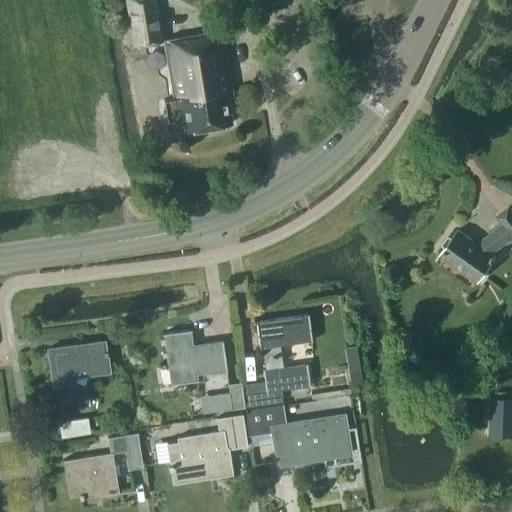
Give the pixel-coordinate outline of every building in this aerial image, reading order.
[(163,40),(156,0),(124,0),(132,46),(163,40)] [(183,118),(185,130),(231,123),(227,98),(233,97),(221,29),(164,39),(173,97),(163,99),(167,121),(183,118)] [(511,236),(511,210),(509,206),(497,215),(503,223),(477,243),(457,229),(440,254),(477,281),(495,256),(491,254),(511,236)] [(510,315),(502,310),(496,321),(504,325),(510,315)] [(308,313),(256,320),(264,381),(245,383),(248,407),(282,402),(280,390),(310,386),(307,363),(282,366),(279,344),(311,340),(308,313)] [(190,329),(163,333),(170,383),(197,379),(196,373),(226,368),(222,340),(192,344),(190,329)] [(104,340),(47,348),(54,400),(72,398),(69,377),(109,371),(104,340)] [(229,392),(231,409),(244,407),(240,382),(228,383),(229,392)] [(209,395),(211,411),(231,409),(229,392),(209,395)] [(489,433),(511,433),(511,398),(490,398),(489,433)] [(272,431),(277,465),(350,453),(344,414),(284,423),(281,405),(250,410),(250,412),(246,413),(249,434),(272,431)] [(177,441),(166,443),(173,484),(233,474),(229,449),(248,446),(243,414),(216,418),(218,431),(177,437),(177,441)] [(58,421),(61,437),(90,432),(87,416),(58,421)] [(138,432),(107,437),(109,452),(111,452),(111,453),(126,450),(129,468),(141,466),(136,433),(138,433),(138,432)] [(117,490),(111,453),(111,452),(109,452),(62,459),(62,461),(65,460),(68,483),(67,483),(67,484),(69,495),(79,494),(80,498),(84,498),(83,496),(117,490)]
